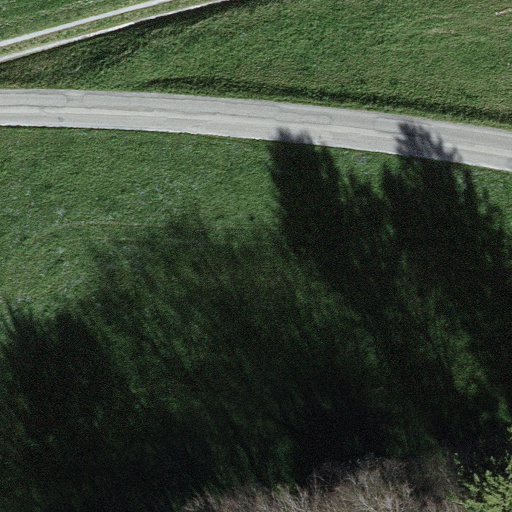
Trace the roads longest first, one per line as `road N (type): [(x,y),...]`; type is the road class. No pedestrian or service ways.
road 1 (unclassified): [(0,107),(334,127),(511,153)]
road 2 (track): [(0,51),(184,0)]
